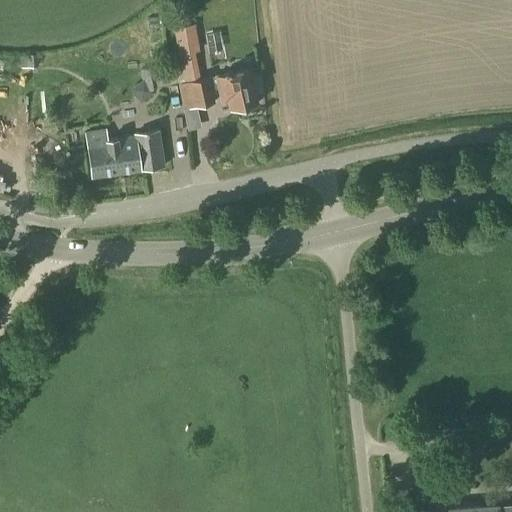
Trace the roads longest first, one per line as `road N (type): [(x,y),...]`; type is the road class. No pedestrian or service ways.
road 1 (secondary): [(0,238),(114,256),(272,246),(336,233)]
road 2 (unclassified): [(67,218),(174,203),(321,167),(336,233)]
road 3 (unclassified): [(365,511),(336,233)]
road 4 (secondary): [(336,233),(511,182)]
